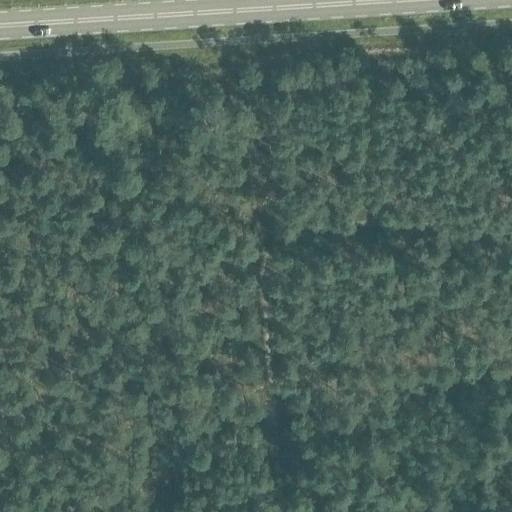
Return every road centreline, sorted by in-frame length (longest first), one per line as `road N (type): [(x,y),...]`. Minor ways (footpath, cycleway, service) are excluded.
road 1 (track): [(222,13),(249,223),(269,511)]
road 2 (primary): [(0,27),(420,0)]
